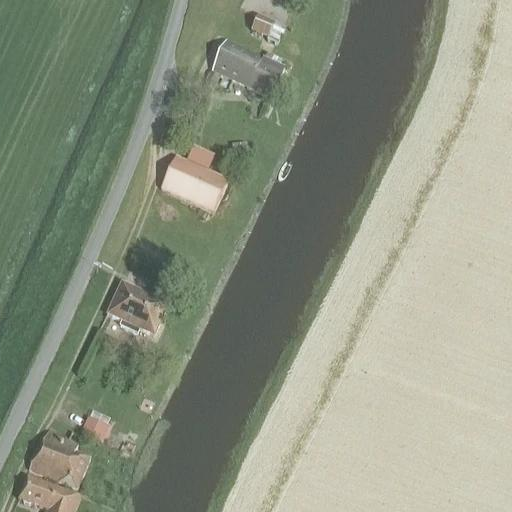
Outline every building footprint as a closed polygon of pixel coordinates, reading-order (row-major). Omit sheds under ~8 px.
[(272,25),(257,19),(251,33),(267,40),(266,43),(277,48),(285,31),(273,25),(272,25)] [(263,62),(225,43),(211,73),(270,101),(284,71),(278,69),(281,63),(266,56),(263,62)] [(212,94),(218,80),(209,75),(202,90),(212,94)] [(213,160),(192,150),(185,165),(206,175),(213,160)] [(185,165),(175,160),(160,191),(212,216),(227,184),(206,175),(185,165)] [(154,340),(169,307),(121,284),(105,317),(120,325),(118,329),(137,338),(139,333),(154,340)] [(108,427),(89,418),(81,435),(100,444),(108,427)] [(77,492),(91,462),(77,456),(80,450),(70,446),(71,444),(48,434),(28,472),(77,492)] [(74,511),(80,501),(26,480),(17,502),(41,511),(74,511)]
